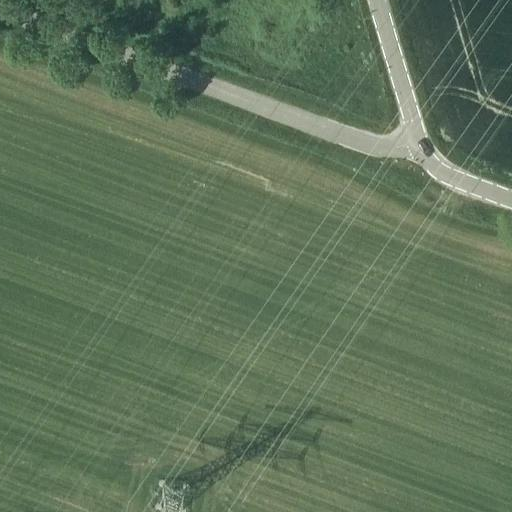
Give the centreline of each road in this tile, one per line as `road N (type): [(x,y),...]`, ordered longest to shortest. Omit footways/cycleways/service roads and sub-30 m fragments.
road 1 (residential): [(0,10),(425,166)]
road 2 (residential): [(425,166),(376,0)]
